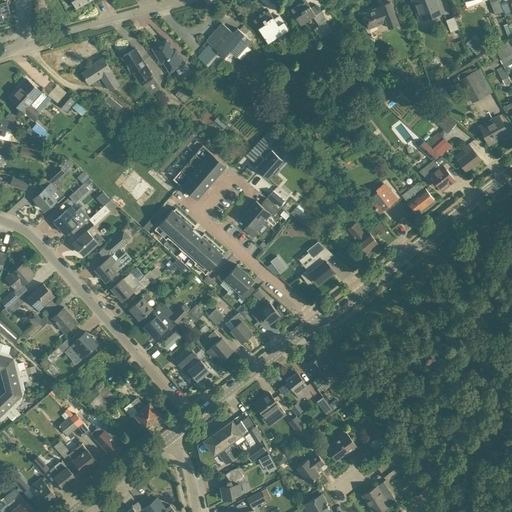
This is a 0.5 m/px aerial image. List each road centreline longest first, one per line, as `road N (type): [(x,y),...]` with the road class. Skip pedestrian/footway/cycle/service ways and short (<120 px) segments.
road 1 (residential): [(193,416),(27,231),(0,219)]
road 2 (tertiary): [(315,324),(511,172)]
road 3 (residential): [(23,46),(185,0)]
road 4 (tertiary): [(193,416),(315,324)]
road 5 (residential): [(218,232),(315,324)]
road 6 (residential): [(218,232),(252,193),(238,179),(232,175),(198,213)]
